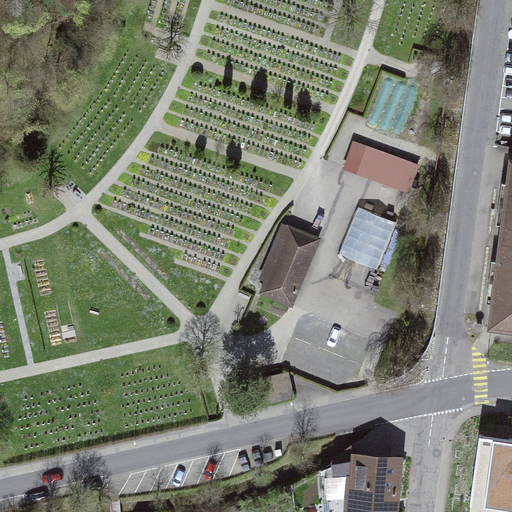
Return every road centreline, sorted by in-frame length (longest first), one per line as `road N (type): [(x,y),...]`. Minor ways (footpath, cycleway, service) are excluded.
road 1 (residential): [(436,396),(0,489)]
road 2 (residential): [(436,396),(495,0)]
